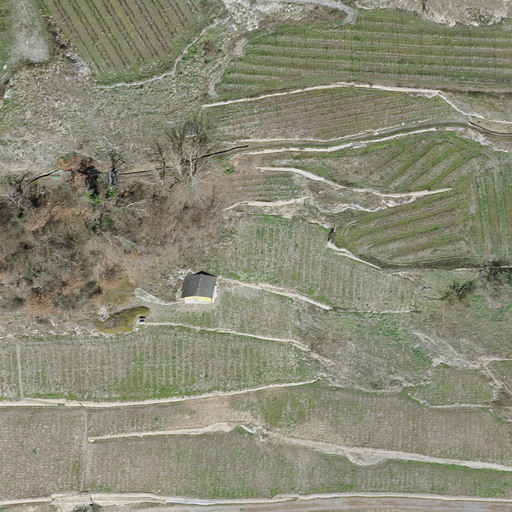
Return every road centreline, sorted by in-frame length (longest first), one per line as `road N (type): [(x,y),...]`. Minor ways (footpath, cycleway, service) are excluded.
road 1 (track): [(511,510),(304,502),(170,511)]
road 2 (track): [(261,0),(439,35),(511,30)]
